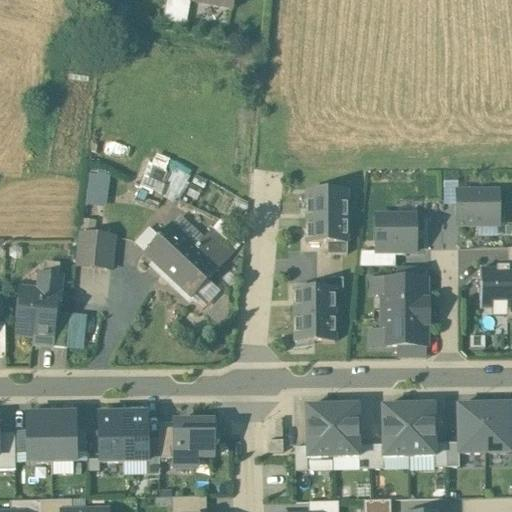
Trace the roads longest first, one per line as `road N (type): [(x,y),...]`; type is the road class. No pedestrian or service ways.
road 1 (residential): [(283,53),(248,380)]
road 2 (residential): [(511,375),(248,380)]
road 3 (residential): [(248,380),(0,382)]
road 4 (residential): [(283,53),(511,55)]
road 5 (residential): [(250,511),(248,380)]
